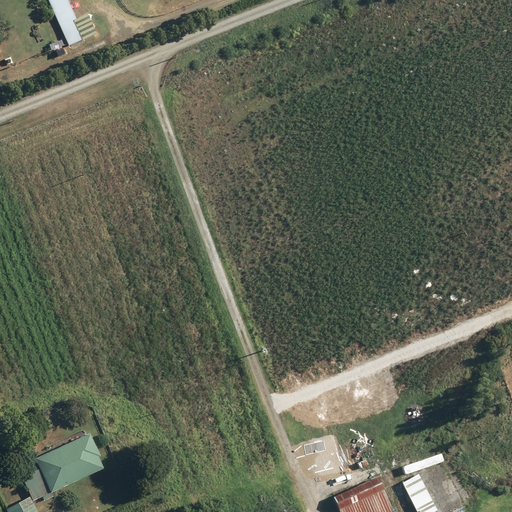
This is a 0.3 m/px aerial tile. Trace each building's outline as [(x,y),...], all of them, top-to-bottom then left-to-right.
[(74,20),(64,0),(49,0),(45,2),(65,48),(96,34),(87,14),(74,20)] [(32,494),(8,505),(10,511),(42,511),(37,501),(43,498),(45,503),(58,496),(56,492),(107,466),(102,456),(104,455),(92,431),(37,458),(42,468),(23,477),(32,494)] [(416,441),(375,455),(378,463),(419,450),(416,441)] [(350,455),(331,460),(334,471),(353,466),(350,455)] [(436,511),(415,475),(398,484),(414,511),(436,511)] [(394,511),(377,476),(327,497),(334,511),(394,511)] [(280,491),(246,501),(248,509),(282,499),(280,491)]
